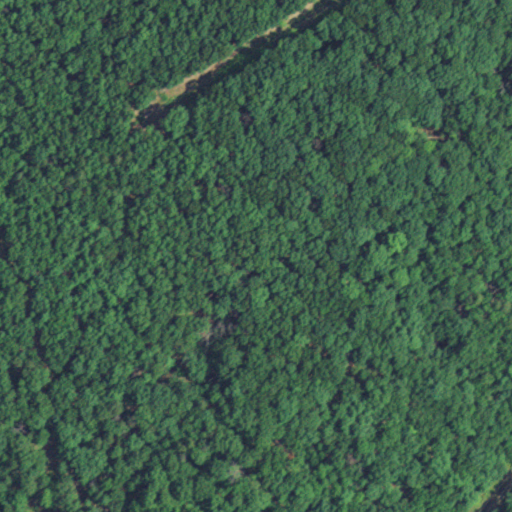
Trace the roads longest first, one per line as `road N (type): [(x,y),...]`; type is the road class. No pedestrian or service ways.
road 1 (track): [(50,511),(60,445),(53,369),(36,298),(0,215)]
road 2 (track): [(174,132),(89,321),(53,369)]
